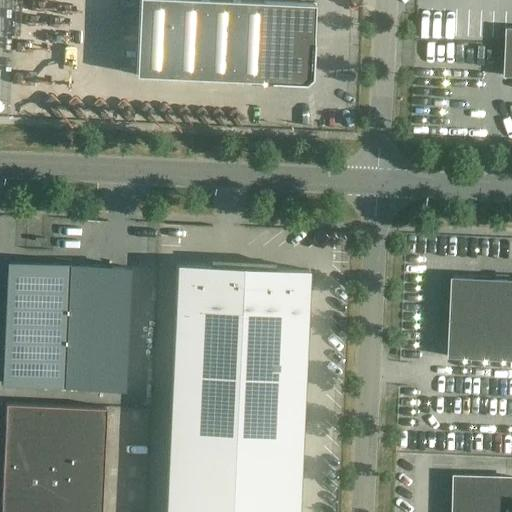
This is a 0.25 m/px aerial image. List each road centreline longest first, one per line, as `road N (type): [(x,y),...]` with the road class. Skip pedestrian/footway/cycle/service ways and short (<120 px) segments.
road 1 (unclassified): [(377,183),(0,165)]
road 2 (unclassified): [(362,511),(377,183)]
road 3 (unclassified): [(377,183),(385,0)]
road 4 (unknown): [(115,511),(123,375)]
road 5 (unclassified): [(511,189),(377,183)]
